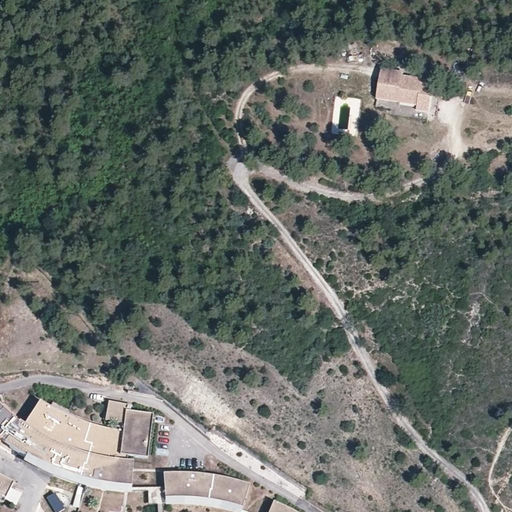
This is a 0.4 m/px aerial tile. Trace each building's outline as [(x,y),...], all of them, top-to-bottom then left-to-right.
[(377,70),(374,94),(399,99),(398,102),(418,105),(418,110),(431,112),(435,83),(403,78),(403,73),(377,70)] [(64,412),(40,400),(24,426),(8,414),(0,407),(0,440),(10,448),(38,462),(63,473),(81,479),(99,484),(125,487),(129,457),(149,457),(153,412),(126,409),(124,429),(100,425),(85,420),(64,412)] [(14,480),(0,472),(0,500),(3,502),(14,480)] [(184,472),(163,473),(165,500),(197,500),(218,503),(242,507),(250,482),(231,478),(213,474),(184,472)] [(54,511),(63,511),(65,511),(57,493),(48,498),(54,511)] [(75,493),(73,507),(80,508),(82,494),(75,493)] [(298,511),(294,509),(273,501),(268,511),(298,511)]
